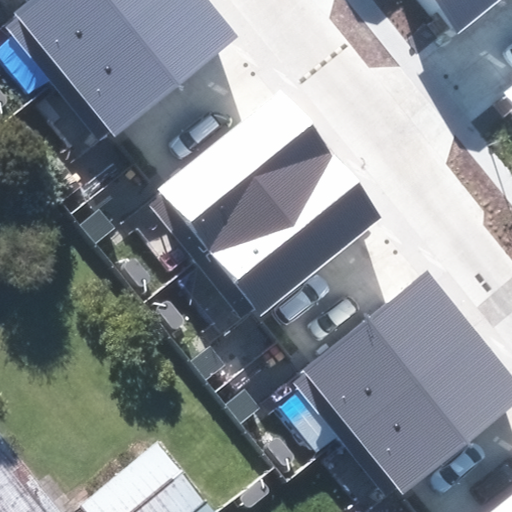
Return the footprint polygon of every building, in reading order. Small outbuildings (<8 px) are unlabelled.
[(240,35),(210,0),(32,0),(15,14),(117,137),(240,35)] [(430,0),(459,35),(501,0),(430,0)] [(384,216),(281,91),(156,194),(259,319),(384,216)] [(112,176),(81,203),(110,237),(141,210),(112,176)] [(108,258),(46,187),(9,220),(71,290),(108,258)] [(511,378),(423,271),(302,371),(406,497),(511,410),(511,378)] [(157,442),(77,507),(80,511),(194,511),(206,503),(157,442)] [(0,511),(52,511),(0,446),(0,511)] [(511,511),(511,496),(492,511),(511,511)]
